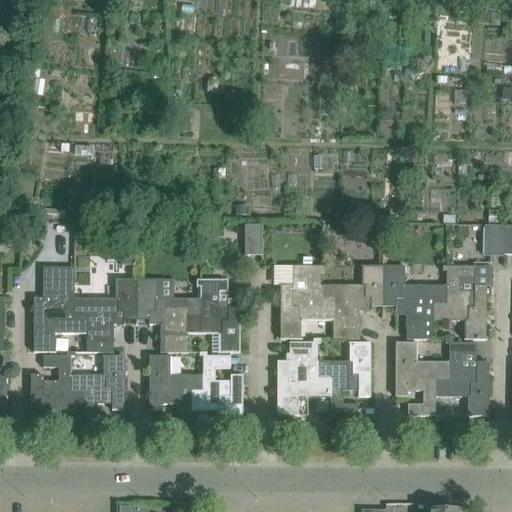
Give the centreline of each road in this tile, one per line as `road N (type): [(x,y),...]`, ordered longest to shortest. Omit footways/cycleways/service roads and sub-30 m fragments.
road 1 (residential): [(501,483),(503,275)]
road 2 (residential): [(260,480),(261,275)]
road 3 (residential): [(18,479),(19,287)]
road 4 (residential): [(382,481),(382,335)]
road 5 (residential): [(136,480),(136,348)]
road 6 (residential): [(260,480),(382,481)]
